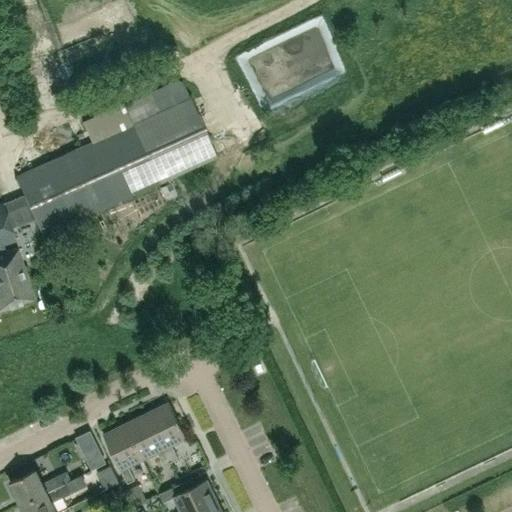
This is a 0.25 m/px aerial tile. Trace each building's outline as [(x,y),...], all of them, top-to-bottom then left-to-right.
[(348,74),(316,90),(322,102),(354,86),(348,74)] [(23,194),(2,203),(10,228),(34,218),(41,234),(158,182),(216,157),(182,80),(121,106),(130,125),(15,176),(23,194)] [(0,309),(33,298),(17,248),(4,252),(1,244),(14,240),(10,228),(2,203),(0,203),(0,309)] [(146,413),(170,462),(178,458),(171,445),(186,438),(168,402),(146,413)] [(146,413),(125,423),(142,459),(157,452),(163,465),(170,462),(146,413)] [(96,420),(83,426),(100,465),(113,459),(96,420)] [(142,459),(125,423),(103,434),(120,470),(127,483),(134,479),(128,466),(142,459)] [(68,470),(42,483),(35,469),(9,482),(20,504),(72,478),(68,470)] [(78,475),(72,478),(20,504),(24,511),(56,511),(51,502),(71,492),(70,489),(82,483),(78,475)] [(180,511),(191,511),(216,500),(206,479),(183,491),(179,484),(159,493),(163,502),(173,497),(180,511)] [(127,500),(123,491),(119,483),(101,492),(109,508),(127,500)] [(138,484),(123,491),(127,500),(130,506),(145,499),(138,484)] [(222,511),(216,500),(191,511),(222,511)]
